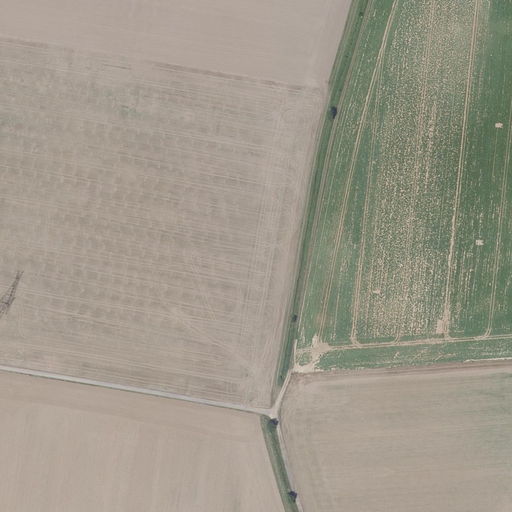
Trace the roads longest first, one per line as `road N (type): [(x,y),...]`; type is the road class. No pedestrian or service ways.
road 1 (track): [(271,416),(290,370),(339,109),(372,0)]
road 2 (track): [(0,368),(261,411),(278,424),(303,511)]
